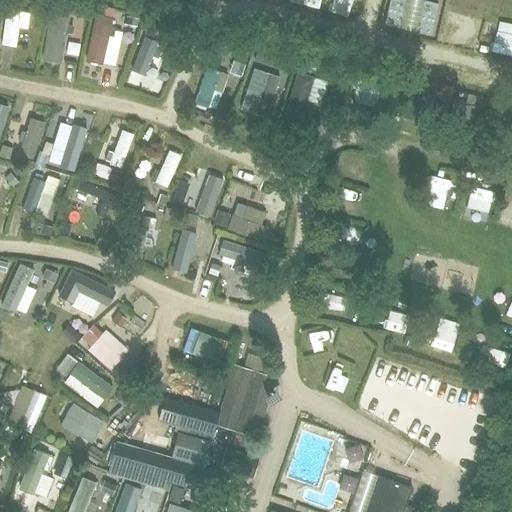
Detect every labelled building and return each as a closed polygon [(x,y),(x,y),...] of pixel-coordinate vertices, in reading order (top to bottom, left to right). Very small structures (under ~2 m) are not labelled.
[(397,27),(403,0),(389,0),(384,23),(397,27)] [(429,34),(437,3),(423,0),(415,31),(429,34)] [(22,3),(15,38),(33,42),(40,7),(22,3)] [(119,58),(129,13),(110,9),(101,54),(119,58)] [(170,72),(180,38),(157,32),(148,66),(170,72)] [(80,49),(94,51),(96,38),(82,36),(80,49)] [(223,102),(236,68),(221,62),(208,97),(223,102)] [(267,64),(260,86),(280,93),(287,70),(267,64)] [(323,101),(333,77),(318,70),(308,94),(323,101)] [(0,136),(12,140),(21,108),(6,104),(0,123),(0,136)] [(47,156),(60,117),(42,111),(29,150),(47,156)] [(205,121),(208,133),(225,129),(222,117),(205,121)] [(136,162),(148,128),(136,124),(123,158),(136,162)] [(82,128),(77,157),(91,160),(96,131),(82,128)] [(182,181),(196,150),(183,144),(169,176),(182,181)] [(378,178),(384,159),(357,150),(351,169),(378,178)] [(38,203),(51,207),(60,175),(47,171),(38,203)] [(87,173),(87,194),(103,194),(103,173),(87,173)] [(225,212),(237,178),(224,173),(212,207),(225,212)] [(455,173),(448,189),(460,194),(467,179),(455,173)] [(485,181),(480,201),(499,205),(503,185),(485,181)] [(351,207),(370,204),(368,190),(349,192),(351,207)] [(274,220),(277,203),(248,198),(244,224),(259,227),(260,218),(274,220)] [(145,241),(159,245),(168,214),(154,209),(145,241)] [(190,254),(203,256),(209,224),(196,221),(190,254)] [(350,271),(351,257),(339,256),(338,270),(350,271)] [(72,302),(79,289),(108,304),(114,292),(70,270),(58,295),(72,302)] [(102,343),(126,364),(144,344),(121,323),(102,343)] [(390,383),(397,337),(333,327),(329,355),(351,358),(353,348),(375,352),(371,381),(390,383)] [(511,336),(509,335),(499,353),(511,359),(511,336)] [(77,377),(113,402),(122,389),(87,364),(77,377)] [(251,450),(255,439),(256,439),(274,378),(233,365),(218,413),(214,426),(236,433),(233,444),(251,450)] [(47,385),(36,425),(50,428),(61,388),(47,385)] [(186,388),(183,398),(213,406),(216,396),(186,388)] [(78,410),(94,420),(90,427),(118,444),(131,423),(87,396),(78,410)] [(175,426),(211,437),(214,426),(218,413),(182,402),(175,426)] [(210,442),(181,435),(175,459),(203,467),(210,442)] [(80,471),(66,467),(71,450),(56,445),(43,485),(73,495),(80,471)] [(104,467),(195,492),(201,470),(110,445),(104,467)] [(260,458),(220,447),(216,460),(222,462),(220,468),(253,479),(260,458)] [(195,492),(192,502),(213,508),(222,476),(201,470),(195,492)] [(100,508),(110,475),(97,471),(87,504),(100,508)] [(411,511),(413,509),(405,506),(411,488),(377,477),(365,511),(411,511)] [(131,511),(144,511),(148,486),(136,484),(131,511)]
